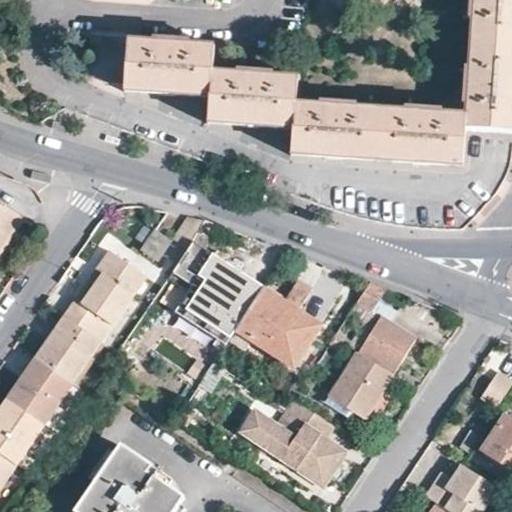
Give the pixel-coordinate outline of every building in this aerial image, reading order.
[(511,128),(511,0),(469,0),(470,0),(471,3),(472,5),(474,6),(469,79),(467,80),(466,82),(464,83),(463,85),(462,106),(467,106),(467,115),(441,114),(441,109),(423,108),(421,109),(419,110),(418,111),(417,113),(346,108),(345,106),(343,104),(342,103),(340,102),(320,101),(320,105),(294,104),(295,78),(272,76),(272,71),(252,69),(247,74),(211,72),(213,46),(189,44),(189,39),(167,37),(163,42),(129,39),(127,39),(93,36),(90,75),(101,82),(125,83),(124,90),(209,97),(207,122),(292,129),(290,155),(462,167),(466,126),(511,128)] [(0,250),(22,219),(0,203),(0,250)] [(173,239),(186,248),(189,244),(192,240),(205,221),(188,217),(173,239)] [(158,260),(170,242),(153,230),(141,248),(158,260)] [(214,254),(192,240),(189,244),(211,258),(214,254)] [(211,258),(189,244),(186,248),(166,279),(186,291),(193,296),(184,310),(220,333),(215,340),(212,345),(222,351),(236,328),(261,290),(211,258)] [(66,317),(102,344),(150,276),(113,250),(66,317)] [(263,286),(214,254),(211,258),(261,290),(263,286)] [(261,290),(236,328),(292,365),(317,325),(294,310),(310,287),(296,277),(283,297),(280,302),(264,291),(267,287),(264,285),(263,286),(261,290)] [(383,288),(367,282),(328,343),(338,349),(347,336),(345,335),(349,328),(352,330),(366,306),(369,308),(383,288)] [(283,297),(267,287),(264,291),(280,302),(283,297)] [(193,296),(186,291),(173,312),(184,310),(193,296)] [(215,340),(220,333),(184,310),(173,312),(215,340)] [(366,315),(319,391),(364,419),(415,338),(382,318),(379,323),(366,315)] [(51,338),(38,358),(75,384),(102,344),(66,317),(51,338)] [(9,398),(46,425),(65,399),(75,384),(38,358),(10,397),(9,398)] [(199,388),(213,396),(227,371),(213,363),(199,388)] [(511,381),(496,370),(478,398),(493,408),(511,381)] [(0,411),(0,451),(19,464),(30,449),(46,425),(9,398),(0,411)] [(291,398),(283,410),(275,422),(260,445),(321,485),(347,445),(326,432),(331,424),(291,398)] [(239,431),(260,445),(275,422),(254,408),(239,431)] [(511,483),(507,490),(511,493),(511,420),(505,416),(483,450),(497,458),(493,463),(504,469),(507,465),(511,469),(511,483)] [(476,422),(465,439),(473,443),(485,427),(476,422)] [(121,445),(75,511),(173,511),(184,497),(156,478),(159,473),(150,467),(151,465),(121,445)] [(0,490),(19,464),(0,451),(0,490)] [(425,495),(437,503),(450,511),(467,511),(472,506),(479,511),(480,511),(497,487),(462,464),(452,479),(448,485),(437,478),(425,495)] [(441,472),(437,478),(448,485),(452,479),(441,472)] [(400,485),(411,493),(416,486),(404,479),(400,485)] [(403,506),(411,493),(400,485),(392,499),(403,506)] [(450,511),(437,503),(434,509),(439,511),(450,511)]
